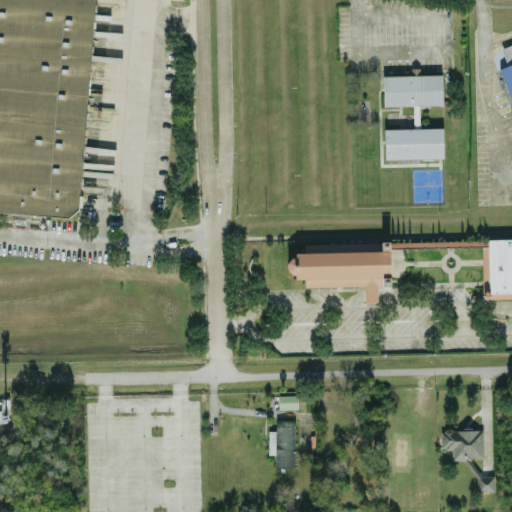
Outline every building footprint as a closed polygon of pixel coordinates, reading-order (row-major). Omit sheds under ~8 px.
[(0,0),(90,0),(72,212),(0,205),(0,0)] [(511,42),(509,43),(511,51),(511,62),(500,66),(511,102),(511,42)] [(442,103),(442,73),(383,73),(383,103),(442,103)] [(384,158),(443,157),(442,126),(384,128),(384,158)] [(482,298),(511,296),(511,237),(487,238),(488,246),(481,246),(482,298)] [(305,286),(364,285),(364,301),(377,301),(376,285),(390,285),(389,250),(294,251),(294,258),(286,258),(286,272),(295,271),(295,278),(304,278),(305,286)] [(278,394),(279,408),(297,408),(297,394),(278,394)] [(275,454),(274,466),(294,467),(295,420),(275,419),(275,430),(268,430),(268,453),(275,454)] [(481,458),(481,429),(440,430),(440,449),(450,449),(450,458),(481,458)] [(476,490),(492,490),(492,475),(476,475),(476,490)]
